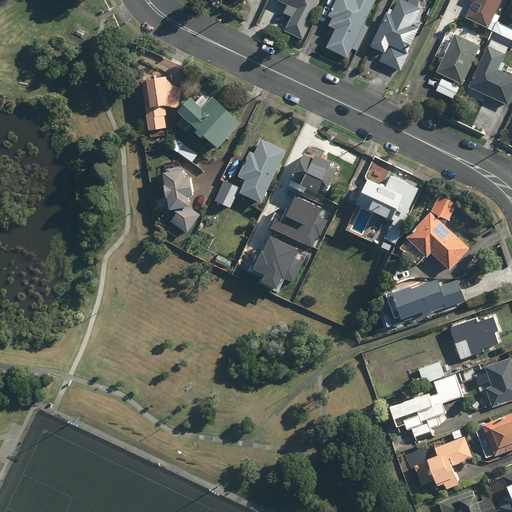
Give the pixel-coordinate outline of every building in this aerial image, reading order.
[(275,0),(274,2),(310,18),(317,0),(275,0)] [(322,48),(324,49),(343,59),(349,49),(355,53),(367,30),(361,26),(375,0),(334,0),(325,17),(329,19),(324,27),(331,31),(322,48)] [(363,64),(371,67),(374,61),(399,73),(422,22),(415,19),(419,9),(397,0),(395,0),(388,16),(381,13),(366,48),(370,50),(363,64)] [(465,0),(469,2),(462,18),(486,31),(502,0),(465,0)] [(511,0),(510,0),(501,18),(511,23),(511,0)] [(310,25),(290,15),(281,31),(301,41),(310,25)] [(77,22),(71,32),(84,41),(90,31),(77,22)] [(483,48),(466,87),(507,108),(511,97),(511,78),(499,73),(502,65),(498,63),(500,58),(508,61),(511,52),(511,30),(493,22),(485,42),(489,43),(486,49),(483,48)] [(448,43),(445,42),(439,54),(442,55),(434,74),(462,86),(479,46),(452,34),(448,43)] [(171,73),(145,77),(150,128),(168,126),(167,115),(171,115),(170,106),(181,105),(179,85),(173,86),(171,73)] [(457,87),(441,80),(435,94),(451,101),(457,87)] [(195,95),(182,109),(187,113),(179,121),(190,131),(198,122),(223,146),(246,122),(217,94),(212,99),(205,93),(200,99),(195,95)] [(178,137),(172,147),(193,161),(199,151),(178,137)] [(252,150),(242,174),(249,178),(244,189),(266,200),(290,149),(266,138),(259,153),(252,150)] [(307,192),(311,184),(325,192),(328,185),(334,188),(344,168),(335,164),(337,159),(320,151),(318,155),(307,150),(291,184),(307,192)] [(191,165),(170,166),(170,207),(182,206),(182,211),(174,219),(191,232),(205,213),(196,203),(202,203),(202,195),(199,196),(201,179),(196,179),(196,174),(190,174),(191,165)] [(370,175),(358,202),(384,214),(382,219),(393,224),(407,194),(401,191),(404,186),(391,180),(389,184),(370,175)] [(228,179),(219,200),(233,207),(242,185),(228,179)] [(420,263),(429,253),(433,255),(437,251),(454,268),(474,248),(440,216),(443,213),(452,220),(462,200),(443,192),(436,211),(403,247),(420,263)] [(320,206),(289,194),(279,218),(273,213),(267,230),(304,245),(320,206)] [(397,218),(387,238),(398,243),(408,223),(397,218)] [(295,248),(269,238),(264,250),(257,248),(248,270),(258,274),(252,290),(275,299),(295,248)] [(218,253),(215,260),(230,267),(233,260),(218,253)] [(445,282),(443,277),(398,290),(406,317),(468,299),(462,277),(445,282)] [(482,320),(481,317),(442,330),(445,341),(458,336),(459,341),(468,338),(472,352),(503,341),(499,330),(503,329),(498,315),(482,320)] [(511,355),(487,365),(494,385),(489,386),(495,405),(511,398),(511,355)] [(441,360),(421,367),(427,382),(447,374),(441,360)] [(435,391),(395,404),(402,425),(410,422),(412,428),(417,427),(420,436),(436,430),(435,425),(444,422),(441,414),(451,410),(448,400),(465,394),(458,373),(437,380),(442,393),(437,395),(435,391)] [(511,412),(486,421),(492,439),(502,435),(505,444),(511,441),(511,412)] [(433,460),(418,466),(424,482),(440,478),(440,480),(461,474),(458,463),(474,459),(468,437),(439,445),(441,454),(433,457),(433,460)] [(477,487),(441,500),(444,511),(499,511),(492,490),(480,494),(477,487)]
